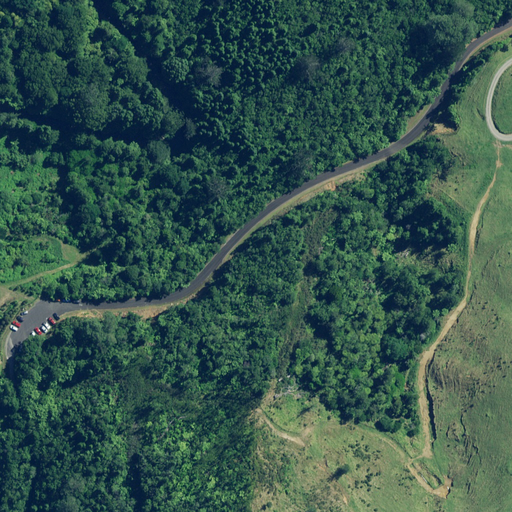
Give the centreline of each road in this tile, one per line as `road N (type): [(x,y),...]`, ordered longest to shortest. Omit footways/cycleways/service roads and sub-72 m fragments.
road 1 (unclassified): [(511,6),(438,68),(409,125),(224,240),(187,279),(123,299),(60,301),(22,321),(6,360),(13,404)]
road 2 (track): [(295,196),(305,274),(275,389),(253,430),(250,511)]
